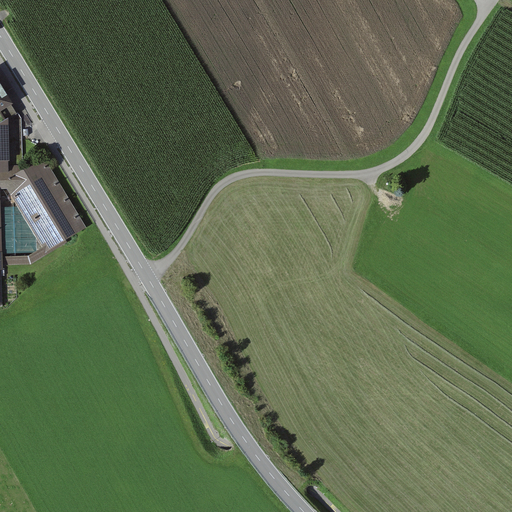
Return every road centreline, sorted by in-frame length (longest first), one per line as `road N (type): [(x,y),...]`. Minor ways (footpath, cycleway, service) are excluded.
road 1 (unclassified): [(489,4),(405,156),(367,173),(239,175),(147,276)]
road 2 (primary): [(147,276),(230,418),(304,511)]
road 3 (primary): [(0,35),(147,276)]
